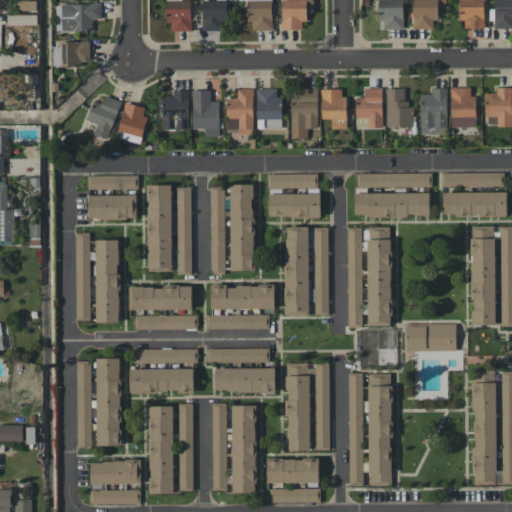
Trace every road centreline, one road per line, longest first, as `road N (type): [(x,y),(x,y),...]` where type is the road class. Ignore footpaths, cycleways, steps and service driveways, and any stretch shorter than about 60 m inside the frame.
road 1 (residential): [(69,173),(511,166)]
road 2 (residential): [(511,61),(128,66)]
road 3 (residential): [(69,173),(69,511)]
road 4 (residential): [(71,343),(270,340)]
road 5 (residential): [(340,168),(343,327)]
road 6 (residential): [(341,364),(344,511)]
